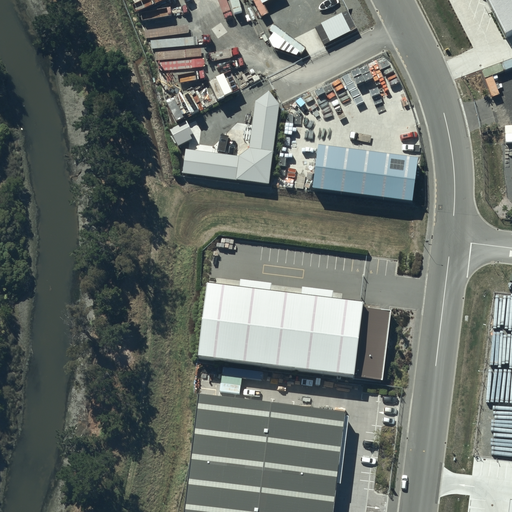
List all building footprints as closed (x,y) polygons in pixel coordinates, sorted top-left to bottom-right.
[(511,33),(511,0),(486,0),(505,37),(511,33)] [(278,108),(268,94),(256,103),(252,152),(241,159),(186,152),(183,177),(268,187),(278,108)] [(417,164),(318,151),(312,193),(412,206),(417,164)] [(206,283),(196,358),(353,377),(362,303),(206,283)] [(185,511),(332,511),(344,416),(200,398),(185,511)]
